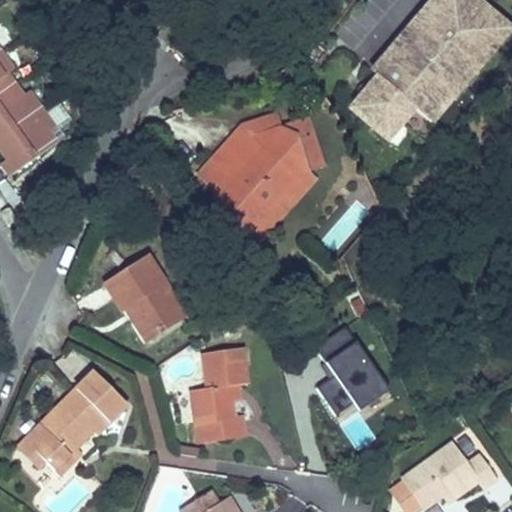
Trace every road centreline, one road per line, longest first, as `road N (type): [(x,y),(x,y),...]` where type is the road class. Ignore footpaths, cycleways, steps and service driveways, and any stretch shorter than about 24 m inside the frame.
road 1 (residential): [(29,311),(148,70)]
road 2 (residential): [(148,70),(198,75),(255,49),(306,0)]
